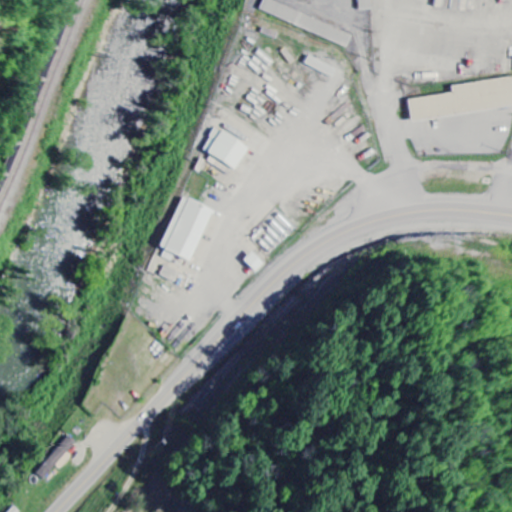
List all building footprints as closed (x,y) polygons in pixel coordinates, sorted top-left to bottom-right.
[(264,0),(260,12),(349,48),(354,36),(266,0),(264,0)] [(371,0),(358,0),(359,10),(372,10),(371,3),(371,0)] [(413,123),(511,109),(511,78),(453,87),(454,95),(410,101),(413,123)] [(236,173),(250,150),(217,129),(203,151),(236,173)] [(214,211),(182,198),(162,249),(166,251),(162,259),(173,263),(175,257),(192,264),(214,211)] [(257,273),(265,266),(254,254),(246,261),(257,273)] [(37,474),(45,480),(60,462),(64,465),(71,457),(67,453),(76,443),(68,437),(37,474)]
